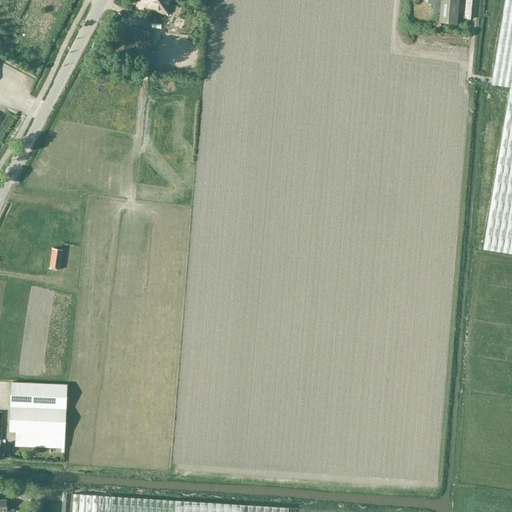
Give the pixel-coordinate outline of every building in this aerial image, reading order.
[(171,0),(137,0),(136,8),(167,16),(167,15),(168,15),(171,0)] [(458,0),(427,0),(428,3),(434,3),(433,13),(440,13),(439,23),(456,24),(458,0)] [(511,0),(505,0),(491,85),(510,88),(483,249),(511,254),(511,0)] [(147,49),(151,32),(120,25),(115,47),(111,46),(109,52),(130,57),(133,46),(136,47),(147,49)] [(147,49),(136,47),(133,59),(153,63),(156,51),(147,49)] [(63,249),(53,247),(49,268),(59,269),(63,249)] [(11,382),(11,383),(9,431),(15,431),(14,446),(64,448),(65,434),(63,434),(66,385),(11,382)] [(30,491),(20,490),(19,499),(29,500),(30,491)] [(286,511),(287,507),(256,505),(175,500),(166,500),(83,494),(73,494),(71,511),(286,511)]
